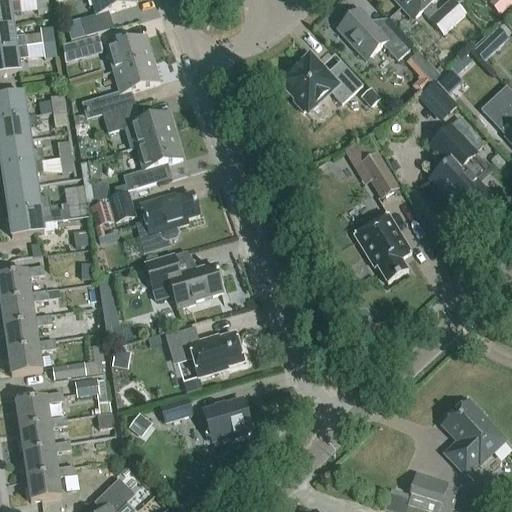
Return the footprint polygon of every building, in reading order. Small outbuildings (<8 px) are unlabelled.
[(49,14),(47,0),(37,0),(36,0),(38,16),(49,14)] [(134,0),(91,0),(97,19),(82,24),(87,41),(113,33),(108,16),(136,8),(134,0)] [(437,3),(434,0),(395,0),(397,2),(395,3),(414,24),(423,16),(444,38),(466,18),(452,3),(439,16),(431,8),(437,3)] [(10,4),(0,5),(0,29),(13,27),(11,17),(21,15),(19,3),(10,4)] [(360,13),(338,34),(339,35),(340,34),(367,63),(366,64),(366,65),(384,50),(398,65),(414,51),(395,30),(384,41),(360,15),(361,14),(360,13)] [(72,42),(85,38),(80,24),(67,28),(72,42)] [(0,29),(0,52),(17,50),(26,49),(24,39),(15,40),(13,27),(0,29)] [(473,51),(485,64),(511,40),(499,27),(473,51)] [(42,46),(54,44),(52,31),(40,32),(42,46)] [(98,40),(70,48),(74,62),(102,53),(98,40)] [(114,76),(153,64),(146,40),(107,52),(114,76)] [(57,60),(54,44),(42,46),(45,62),(57,60)] [(26,49),(17,50),(0,52),(0,76),(20,74),(19,63),(28,61),(26,49)] [(322,72),(310,59),(281,86),(296,103),(294,105),(304,117),(306,114),(308,116),(330,96),(342,109),(363,90),(341,66),(327,79),(321,73),(322,72)] [(153,64),(114,76),(120,97),(82,108),(87,125),(104,120),(135,111),(131,96),(160,88),(153,64)] [(452,72),(437,86),(445,95),(460,81),(457,78),(452,72)] [(420,97),(426,91),(419,83),(412,89),(420,97)] [(511,114),(511,113),(511,111),(511,96),(506,90),(481,114),(506,140),(508,142),(508,144),(511,148),(511,114)] [(380,103),(370,92),(362,100),(372,110),(380,103)] [(0,123),(4,122),(26,119),(22,95),(0,98),(0,123)] [(53,117),(65,115),(62,100),(51,101),(53,117)] [(137,152),(176,140),(169,116),(140,125),(135,111),(104,120),(109,137),(124,133),(130,154),(137,152)] [(67,129),(65,115),(53,117),(55,131),(67,129)] [(0,146),(4,146),(29,142),(26,119),(4,122),(0,123),(0,146)] [(466,147),(450,129),(430,148),(447,166),(430,182),(449,204),(451,202),(467,220),(489,200),(475,185),(485,176),(473,162),(477,159),(474,156),(466,147)] [(476,138),(466,147),(474,156),(484,147),(476,138)] [(176,140),(137,152),(143,175),(124,181),(128,195),(159,186),(155,172),(183,164),(176,140)] [(0,150),(3,170),(4,169),(33,165),(29,142),(4,146),(0,146),(0,150)] [(60,161),(71,159),(69,145),(58,147),(60,161)] [(381,203),(399,192),(377,157),(360,168),(381,203)] [(73,174),(71,159),(60,161),(62,176),(73,174)] [(33,165),(4,169),(3,170),(7,192),(37,188),(33,165)] [(95,205),(88,165),(81,167),(87,207),(95,205)] [(39,201),(37,188),(7,192),(10,215),(50,209),(48,199),(39,201)] [(67,205),(78,203),(76,191),(65,193),(67,205)] [(161,236),(163,243),(168,245),(177,243),(180,238),(178,231),(189,228),(188,224),(200,220),(193,197),(166,205),(165,202),(140,209),(149,240),(161,236)] [(129,198),(109,204),(116,227),(136,221),(129,198)] [(67,205),(69,223),(81,221),(89,219),(87,208),(79,209),(78,203),(67,205)] [(112,224),(106,205),(91,209),(97,229),(112,224)] [(44,234),(42,221),(51,220),(50,209),(10,215),(14,239),(44,234)] [(412,257),(388,217),(354,238),(374,272),(377,271),(387,288),(408,275),(401,263),(412,257)] [(39,247),(31,248),(33,260),(40,259),(39,247)] [(174,259),(145,268),(156,305),(173,300),(177,313),(195,308),(195,306),(223,298),(217,279),(219,278),(218,275),(216,275),(214,268),(180,278),(174,259)] [(26,276),(0,279),(0,304),(31,300),(31,297),(28,282),(44,279),(43,270),(26,273),(26,276)] [(57,293),(47,295),(48,304),(58,302),(57,293)] [(31,300),(0,304),(4,329),(35,324),(34,322),(32,306),(48,304),(47,295),(31,297),(31,300)] [(35,324),(4,329),(7,354),(38,349),(38,346),(36,331),(52,328),(51,319),(34,322),(35,324)] [(220,374),(244,367),(235,338),(211,345),(210,343),(198,347),(194,333),(167,342),(173,363),(192,358),(199,383),(220,376),(220,374)] [(38,349),(7,354),(11,379),(42,375),(39,355),(56,353),(54,344),(38,346),(38,349)] [(131,356),(115,353),(111,370),(128,374),(131,356)] [(52,371),(54,383),(86,379),(84,367),(52,371)] [(97,383),(75,387),(77,401),(97,398),(97,403),(107,401),(104,382),(97,383)] [(46,401),(15,406),(19,430),(50,426),(50,423),(47,407),(64,405),(62,396),(45,399),(46,401)] [(188,404),(161,412),(166,427),(193,419),(188,404)] [(234,442),(247,438),(247,436),(252,435),(242,404),(204,415),(209,433),(206,439),(212,442),(213,446),(233,440),(234,442)] [(453,418),(442,429),(459,446),(446,458),(465,478),(478,466),(480,468),(505,444),(480,419),(483,416),(472,406),(470,408),(467,405),(464,408),(462,405),(451,416),(453,418)] [(152,427),(139,417),(127,432),(140,442),(152,427)] [(50,426),(19,430),(23,455),(54,450),(53,448),(51,432),(67,430),(66,421),(50,423),(50,426)] [(110,439),(81,442),(83,457),(112,454),(110,439)] [(54,450),(23,455),(27,480),(58,475),(57,472),(55,457),(71,454),(70,445),(53,448),(54,450)] [(58,475),(27,480),(30,505),(61,501),(59,481),(65,480),(67,494),(77,493),(75,479),(73,470),(57,472),(58,475)] [(410,499),(407,509),(415,511),(439,511),(447,485),(416,476),(409,498),(410,499)] [(101,511),(132,511),(127,505),(135,497),(120,482),(95,505),(101,511)] [(489,511),(490,503),(465,503),(464,511),(489,511)]
